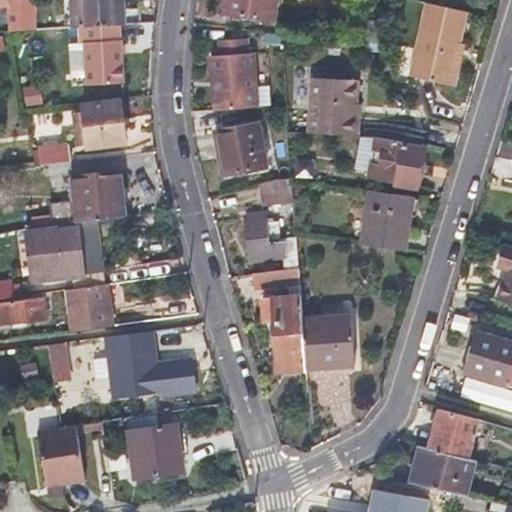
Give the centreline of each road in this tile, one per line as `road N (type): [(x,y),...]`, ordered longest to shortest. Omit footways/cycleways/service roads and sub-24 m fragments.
road 1 (residential): [(272,486),(368,444),(395,407),(511,39)]
road 2 (residential): [(177,0),(172,135),(272,486)]
road 3 (unknown): [(272,486),(126,511)]
